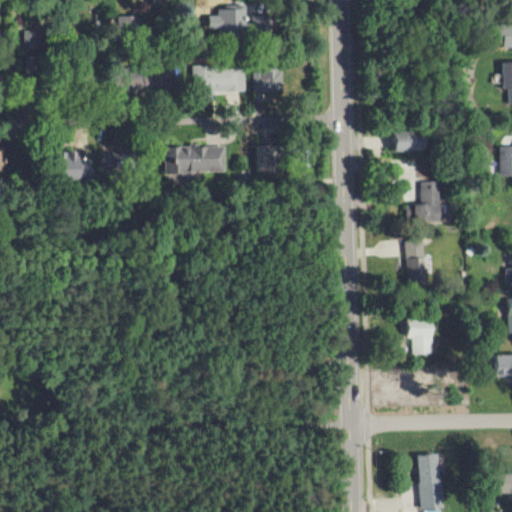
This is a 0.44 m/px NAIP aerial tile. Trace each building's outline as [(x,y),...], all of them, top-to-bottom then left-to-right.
[(207,15),(206,33),(242,33),(243,9),(215,9),(215,15),(207,15)] [(115,16),(115,31),(135,31),(135,16),(115,16)] [(502,48),(511,48),(511,24),(497,24),(496,35),(502,35),(502,48)] [(189,67),(189,93),(242,91),(241,66),(189,67)] [(249,91),(279,92),(280,70),(250,70),(249,91)] [(392,151),(424,151),(424,132),(393,132),(392,151)] [(162,172),(223,173),(223,147),(162,146),(162,172)] [(497,176),(511,175),(511,146),(497,147),(497,176)] [(275,171),(274,147),(254,147),(254,172),(275,171)] [(87,160),(74,159),(74,152),(56,152),(55,178),(87,179),(87,160)] [(404,204),(405,221),(438,220),(437,181),(418,182),(419,204),(404,204)] [(423,283),(422,240),(403,240),(404,283),(423,283)] [(511,267),(503,268),(504,290),(511,289),(511,267)] [(410,354),(431,354),(430,321),(404,321),(405,339),(410,339),(410,354)] [(511,355),(494,356),(495,376),(511,375),(511,355)] [(418,510),(440,509),(438,454),(416,455),(418,510)]
